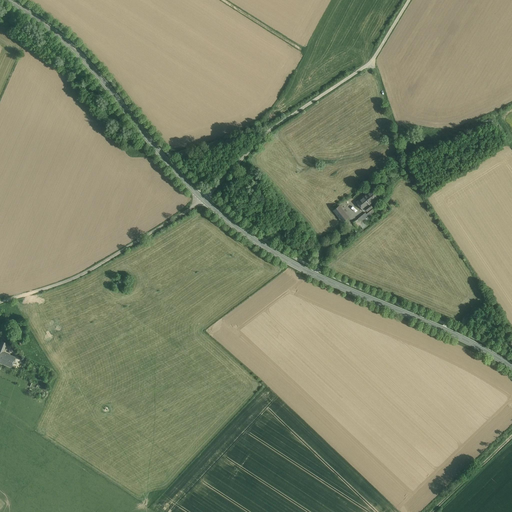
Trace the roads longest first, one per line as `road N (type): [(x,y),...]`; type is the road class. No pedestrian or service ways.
road 1 (tertiary): [(204,199),(282,258),(511,367)]
road 2 (track): [(409,0),(371,63),(269,129),(204,199)]
road 3 (tertiary): [(8,0),(80,54),(204,199)]
road 4 (unclassified): [(204,199),(89,271),(0,303)]
